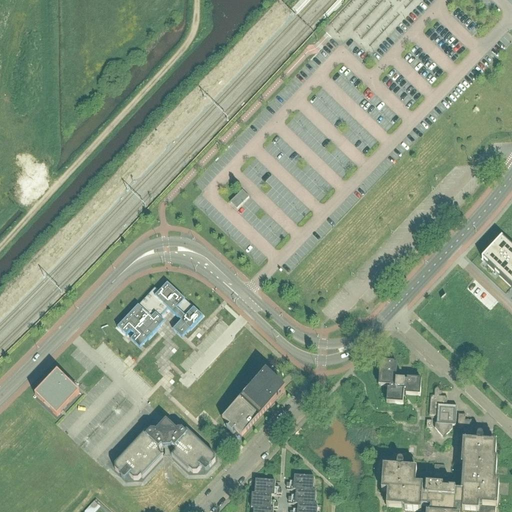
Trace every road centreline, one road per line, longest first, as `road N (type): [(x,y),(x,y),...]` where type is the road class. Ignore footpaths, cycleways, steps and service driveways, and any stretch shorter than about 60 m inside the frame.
road 1 (track): [(196,0),(186,45),(0,247)]
road 2 (tertiary): [(134,262),(170,257),(195,266),(306,358),(348,355),(375,328)]
road 3 (tertiary): [(375,328),(338,345),(311,343),(191,246),(155,244),(134,262)]
road 4 (tertiary): [(0,398),(134,262)]
road 5 (tertiary): [(388,314),(511,175)]
road 6 (residential): [(511,430),(388,314)]
road 7 (residential): [(201,511),(308,396)]
